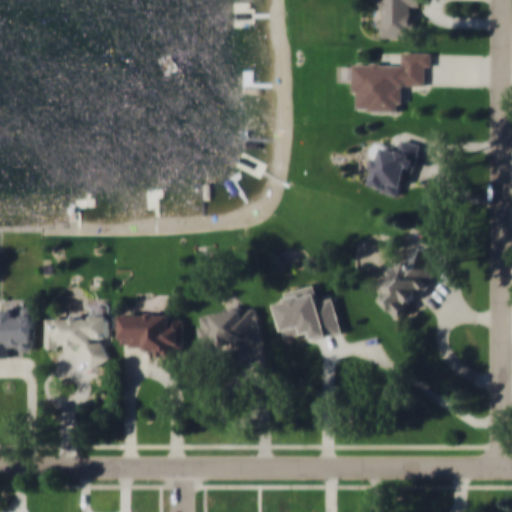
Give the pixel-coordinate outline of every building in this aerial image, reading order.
[(422,6),(422,0),(378,0),(379,36),(412,36),(412,6),(422,6)] [(354,61),(354,110),(403,110),(403,85),(429,85),(429,50),(403,50),(403,61),(354,61)] [(406,172),(414,174),(420,151),(379,140),(367,186),(400,195),(406,172)] [(381,284),(388,291),(380,298),(398,316),(446,269),(421,244),(381,284)] [(285,336),(312,330),(314,339),(343,332),(336,297),(323,300),(319,283),(285,290),(288,301),(278,303),(285,336)] [(36,304),(24,304),(24,308),(1,308),(1,314),(0,314),(0,357),(11,357),(11,347),(35,347),(36,304)] [(262,341),(258,305),(198,311),(201,347),(262,341)] [(121,311),(121,349),(173,349),(173,344),(184,344),(184,311),(121,311)] [(47,348),(87,348),(87,365),(103,365),(103,338),(110,338),(110,314),(47,314),(47,348)]
